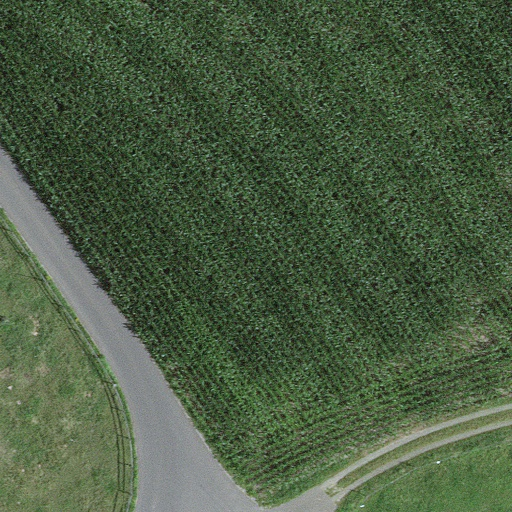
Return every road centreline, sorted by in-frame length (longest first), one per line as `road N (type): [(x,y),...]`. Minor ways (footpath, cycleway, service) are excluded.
road 1 (unclassified): [(0,170),(143,390),(161,449),(159,511)]
road 2 (track): [(315,511),(419,443),(511,416)]
